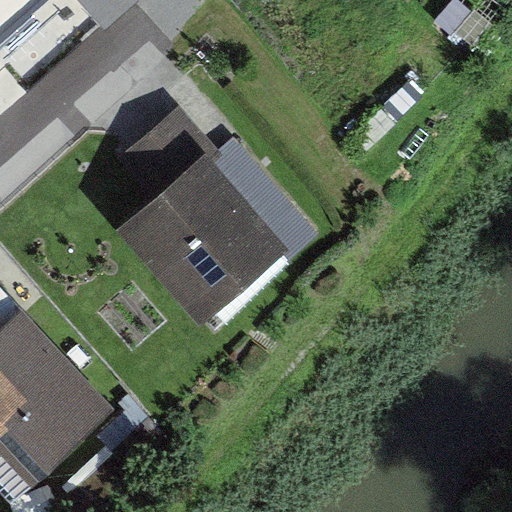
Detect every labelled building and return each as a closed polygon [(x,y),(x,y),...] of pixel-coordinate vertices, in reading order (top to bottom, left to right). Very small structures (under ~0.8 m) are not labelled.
[(0,0),(0,41),(2,44),(35,15),(21,0),(0,0)] [(0,143),(26,121),(0,91),(0,143)] [(225,150),(184,103),(122,156),(153,191),(198,152),(280,246),(293,261),(325,233),(241,136),(225,150)] [(153,191),(115,224),(197,318),(280,246),(198,152),(153,191)] [(0,333),(26,311),(0,282),(0,333)] [(0,457),(24,484),(111,405),(26,311),(0,333),(0,457)]
